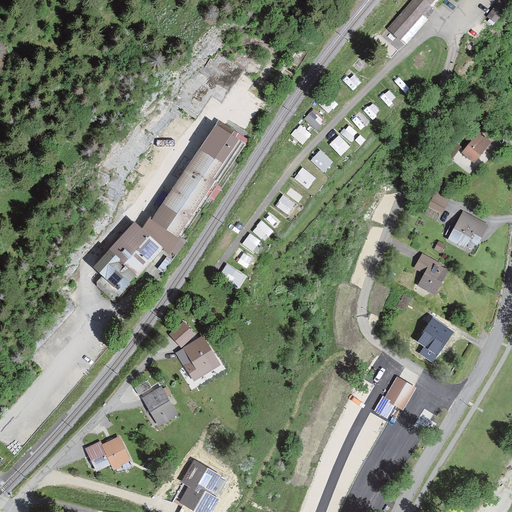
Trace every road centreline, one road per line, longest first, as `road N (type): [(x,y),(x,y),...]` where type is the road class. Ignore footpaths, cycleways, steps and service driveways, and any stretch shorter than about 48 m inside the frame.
road 1 (residential): [(464,398),(372,341),(363,322),(384,239),(451,57)]
road 2 (unclassified): [(511,276),(503,320),(464,398)]
road 3 (unclassified): [(464,398),(400,511)]
